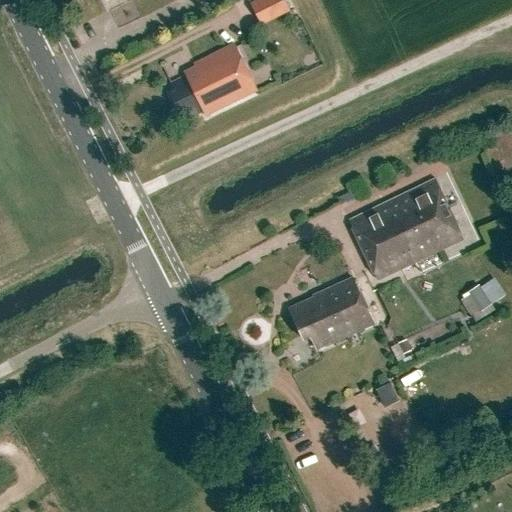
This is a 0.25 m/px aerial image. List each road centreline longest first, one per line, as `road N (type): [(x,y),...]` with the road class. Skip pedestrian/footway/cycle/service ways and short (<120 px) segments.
road 1 (secondary): [(156,288),(14,0)]
road 2 (secondary): [(270,511),(156,288)]
road 3 (unclassified): [(156,288),(0,372)]
